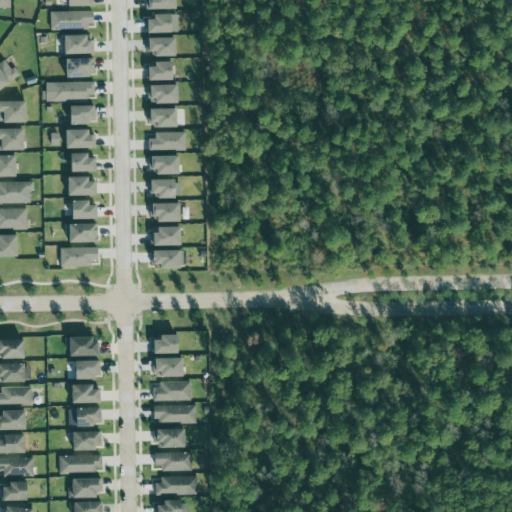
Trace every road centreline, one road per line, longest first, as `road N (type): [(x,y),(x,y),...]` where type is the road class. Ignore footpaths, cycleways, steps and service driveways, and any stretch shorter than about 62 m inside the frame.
road 1 (residential): [(128,511),(119,0)]
road 2 (residential): [(0,304),(329,296)]
road 3 (residential): [(511,274),(392,278),(329,296)]
road 4 (residential): [(329,296),(395,305),(511,300)]
